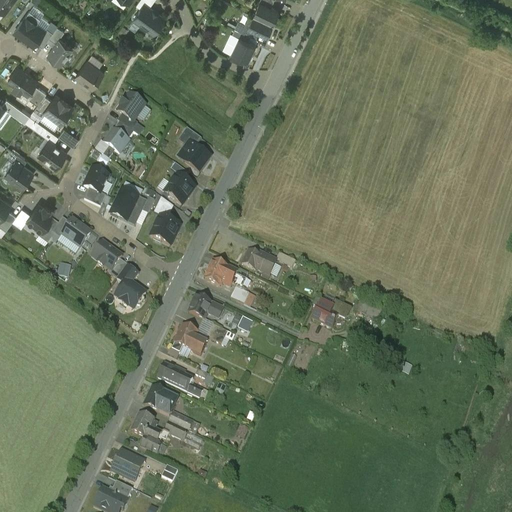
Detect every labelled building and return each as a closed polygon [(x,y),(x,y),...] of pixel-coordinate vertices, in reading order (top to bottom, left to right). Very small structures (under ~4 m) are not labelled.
[(0,0),(0,9),(5,13),(14,0),(0,0)] [(271,7),(259,1),(253,14),(274,23),(280,11),(271,7)] [(165,18),(145,3),(134,19),(141,24),(139,26),(145,30),(146,28),(154,33),(158,27),(161,27),(160,23),(165,18)] [(30,10),(16,29),(23,34),(22,36),(34,45),(36,42),(45,30),(45,29),(37,23),(40,18),(30,10)] [(274,23),(253,14),(247,26),(259,32),(268,36),(274,23)] [(247,26),(244,32),(251,36),(256,38),(259,32),(247,26)] [(45,30),(36,42),(43,47),(53,32),(46,27),(45,29),(45,30)] [(244,32),(235,28),(232,33),(239,36),(249,41),(251,36),(244,32)] [(249,41),(239,36),(231,53),(248,61),(256,44),(249,41)] [(57,39),(46,54),(61,65),(72,49),(57,39)] [(103,73),(87,61),(76,76),(93,88),(103,73)] [(17,68),(8,81),(27,94),(36,82),(17,68)] [(56,96),(45,112),(61,123),(72,107),(56,96)] [(146,108),(130,97),(126,102),(125,102),(121,107),(122,108),(118,113),(123,117),(134,125),(135,123),(146,108)] [(22,110),(7,99),(2,106),(5,108),(17,117),(22,110)] [(134,125),(123,117),(118,123),(132,134),(138,125),(135,123),(134,125)] [(59,136),(73,146),(79,139),(65,128),(59,136)] [(186,148),(192,153),(196,148),(197,149),(202,141),(187,131),(179,143),(186,148)] [(114,132),(105,145),(115,153),(119,156),(129,142),(114,132)] [(49,141),(39,154),(57,167),(66,154),(49,141)] [(105,145),(102,144),(96,152),(109,161),(115,153),(105,145)] [(186,148),(178,159),(200,174),(211,159),(197,149),(196,148),(192,153),(186,148)] [(16,162),(5,174),(21,188),(32,175),(16,162)] [(178,176),(185,182),(189,176),(175,165),(171,171),(178,176)] [(93,171),(85,188),(100,195),(108,178),(93,171)] [(185,182),(178,176),(165,194),(182,207),(195,189),(185,182)] [(122,191),(110,216),(136,228),(143,214),(147,203),(122,191)] [(11,206),(0,198),(0,220),(8,209),(11,206)] [(149,200),(147,203),(143,214),(148,216),(155,202),(149,200)] [(160,218),(168,221),(174,209),(162,200),(154,215),(160,218)] [(39,204),(27,220),(42,231),(51,220),(54,215),(50,212),(51,210),(45,206),(43,207),(39,204)] [(8,209),(0,220),(0,225),(6,230),(17,216),(8,209)] [(160,218),(151,238),(171,247),(180,227),(168,221),(160,218)] [(59,226),(51,220),(42,231),(39,234),(48,241),(53,235),(59,226)] [(59,226),(53,235),(60,240),(62,237),(71,226),(63,220),(59,226)] [(71,226),(62,237),(81,250),(91,235),(73,222),(71,226)] [(103,244),(92,259),(99,263),(97,265),(104,270),(105,268),(111,273),(112,273),(120,262),(123,258),(103,244)] [(277,262),(261,255),(259,257),(249,252),(243,265),(256,271),(256,270),(270,276),(277,262)] [(296,263),(280,255),(277,260),(280,262),(280,264),(293,270),(296,263)] [(112,273),(111,273),(109,276),(117,281),(128,267),(120,262),(112,273)] [(238,274),(214,262),(205,281),(220,288),(223,283),(236,289),(242,292),(248,280),(237,275),(238,274),(237,274),(238,274)] [(61,268),(59,277),(68,279),(70,270),(61,268)] [(146,295),(127,282),(116,298),(121,301),(120,302),(121,304),(127,308),(128,308),(129,308),(134,311),(146,295)] [(242,292),(236,289),(231,300),(244,306),(250,295),(242,292)] [(212,306),(198,298),(190,314),(205,321),(208,315),(215,319),(219,310),(212,306)] [(333,310),(321,304),(312,322),(332,331),(336,324),(339,318),(339,317),(331,313),(333,310)] [(350,311),(335,304),(333,310),(331,313),(339,317),(339,318),(346,321),(350,311)] [(373,307),(368,315),(377,321),(382,312),(373,307)] [(342,326),(336,324),(332,331),(338,334),(342,326)] [(229,333),(214,326),(211,333),(225,340),(229,333)] [(342,326),(338,334),(344,337),(348,329),(342,326)] [(199,334),(184,327),(175,345),(172,352),(181,356),(184,350),(201,358),(207,345),(197,340),(199,334)] [(225,340),(211,333),(208,340),(222,347),(225,340)] [(173,370),(165,366),(158,379),(206,402),(210,394),(204,391),(204,392),(191,386),(193,382),(193,381),(185,377),(186,374),(174,368),(173,370)] [(208,376),(198,371),(193,381),(193,382),(202,386),(204,381),(206,381),(208,376)] [(178,401),(153,389),(145,406),(170,418),(178,401)] [(194,424),(174,415),(169,424),(189,433),(194,424)] [(155,423),(141,416),(132,433),(146,440),(158,446),(158,445),(163,435),(151,430),(155,423)] [(189,433),(169,424),(165,434),(185,444),(189,433)] [(194,424),(189,433),(196,436),(200,427),(194,424)] [(237,436),(246,439),(250,429),(240,426),(237,436)] [(158,446),(146,440),(141,449),(157,457),(162,447),(158,445),(158,446)] [(145,463),(122,452),(112,473),(128,481),(131,475),(138,478),(145,463)] [(178,473),(167,467),(162,478),(173,483),(178,473)] [(122,511),(126,503),(103,492),(96,508),(104,511),(122,511)]
